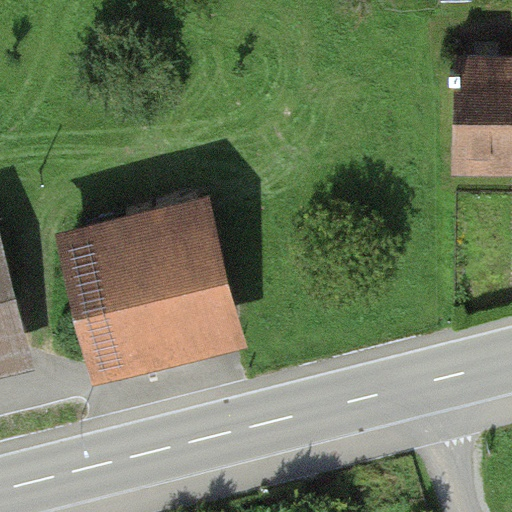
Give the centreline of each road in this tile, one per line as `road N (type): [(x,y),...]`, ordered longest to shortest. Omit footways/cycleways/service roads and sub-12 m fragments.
road 1 (primary): [(0,488),(511,355)]
road 2 (track): [(438,373),(466,511)]
